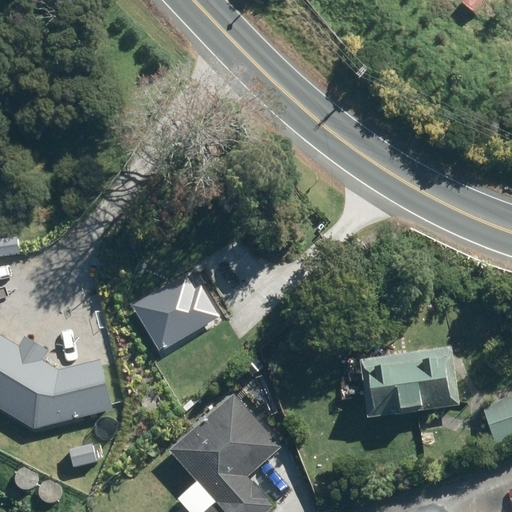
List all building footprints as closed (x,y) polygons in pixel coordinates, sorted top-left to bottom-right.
[(108,323),(139,378),(167,362),(179,383),(214,364),(211,359),(242,342),(198,264),(155,289),(162,301),(144,312),(140,305),(108,323)] [(112,412),(102,359),(57,368),(0,332),(0,410),(31,428),(112,412)] [(357,361),(366,420),(459,407),(450,348),(357,361)] [(285,446),(234,387),(162,450),(206,500),(192,511),(260,511),(271,503),(248,477),(285,446)] [(511,394),(481,405),(495,447),(511,441),(511,394)]
